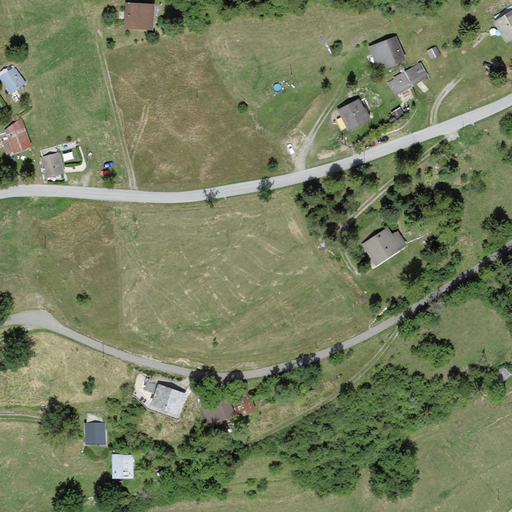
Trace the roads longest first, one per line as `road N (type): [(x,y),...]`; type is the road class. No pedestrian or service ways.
road 1 (unclassified): [(0,324),(35,322),(183,376),(258,377),(352,345),(511,248)]
road 2 (unclassified): [(0,194),(171,199),(265,186),(351,166),(511,101)]
road 3 (track): [(361,279),(340,249),(343,231),(451,140),(452,128)]
